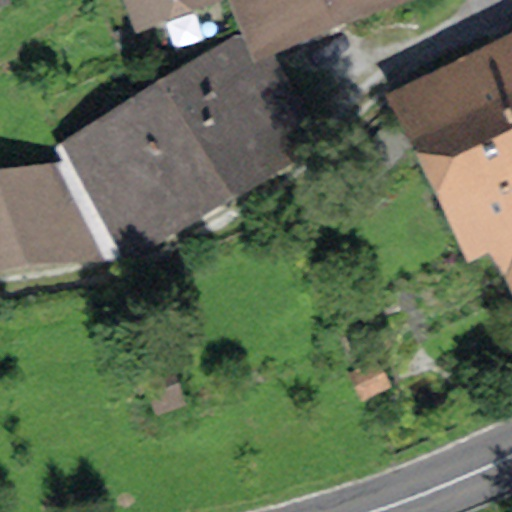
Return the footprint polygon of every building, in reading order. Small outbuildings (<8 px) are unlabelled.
[(193,0),(137,0),(144,19),(193,0)] [(244,0),(261,41),(361,0),(244,0)] [(118,246),(291,144),(239,56),(159,103),(160,105),(68,159),(118,246)] [(511,63),(423,107),(485,235),(492,231),(511,265),(511,63)] [(368,197),(413,156),(388,128),(343,169),(368,197)] [(0,186),(0,265),(97,255),(64,176),(0,186)] [(160,417),(190,404),(175,368),(145,381),(160,417)]
